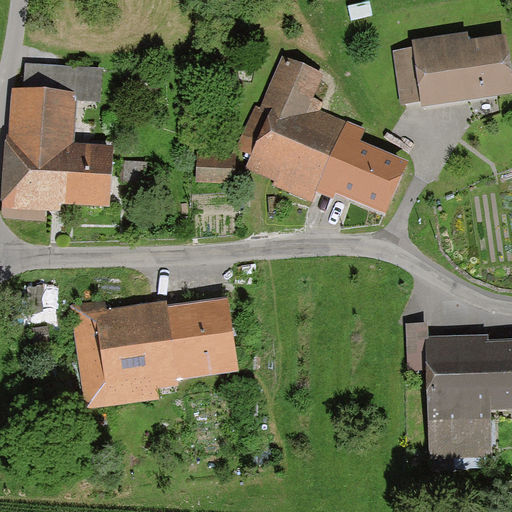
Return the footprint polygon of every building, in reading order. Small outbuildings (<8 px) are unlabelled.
[(508,89),(501,38),(398,53),(405,103),(508,89)] [(375,210),(398,162),(344,137),(349,128),(302,105),(314,79),(282,64),(235,161),(303,193),(310,179),(375,210)] [(27,89),(15,88),(6,219),(36,221),(37,208),(107,212),(110,156),(69,154),(73,100),(102,102),(104,72),(28,67),(27,89)] [(238,84),(217,83),(216,106),(237,107),(238,84)] [(199,180),(228,180),(228,153),(200,153),(199,180)] [(143,185),(144,163),(124,162),(123,184),(143,185)] [(233,373),(229,305),(98,312),(98,303),(72,305),(77,402),(144,398),(143,378),(233,373)] [(511,345),(425,348),(424,323),(399,323),(400,364),(422,364),(425,461),(476,460),(474,407),(511,405),(511,345)]
